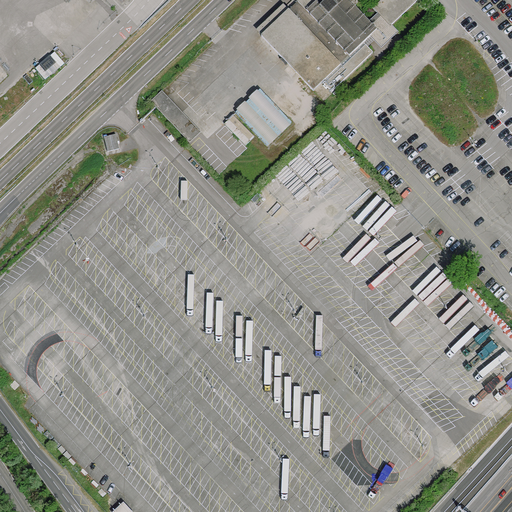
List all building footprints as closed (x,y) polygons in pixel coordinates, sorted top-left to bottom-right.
[(351,57),(365,44),(372,37),(382,48),(397,33),(391,26),(379,14),(369,23),(347,0),(296,0),(299,3),(351,57)] [(379,14),(391,26),(419,0),(418,0),(383,0),(384,0),(374,9),(379,14)] [(324,82),(342,66),(290,11),(263,37),(300,76),(314,91),(324,82)] [(373,52),(365,44),(351,57),(342,66),(324,82),(332,91),(373,52)] [(261,91),(247,105),(279,138),(293,124),(272,103),(261,91)] [(200,133),(162,92),(152,102),(190,142),(200,133)] [(279,138),(247,105),(237,115),(256,135),(269,147),(279,138)] [(254,137),(234,117),(228,124),(247,144),(254,137)] [(117,133),(105,136),(109,150),(120,147),(117,133)]
